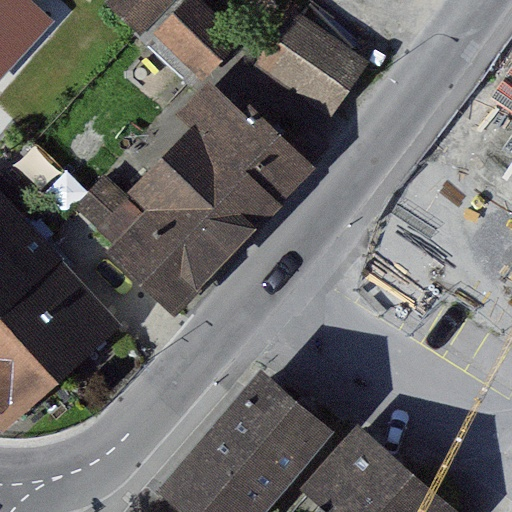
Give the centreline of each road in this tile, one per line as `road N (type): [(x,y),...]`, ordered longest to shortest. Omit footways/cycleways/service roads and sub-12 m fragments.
road 1 (secondary): [(245,310),(484,0)]
road 2 (secondary): [(0,508),(105,458),(245,310)]
road 3 (residential): [(245,310),(421,417),(511,429)]
